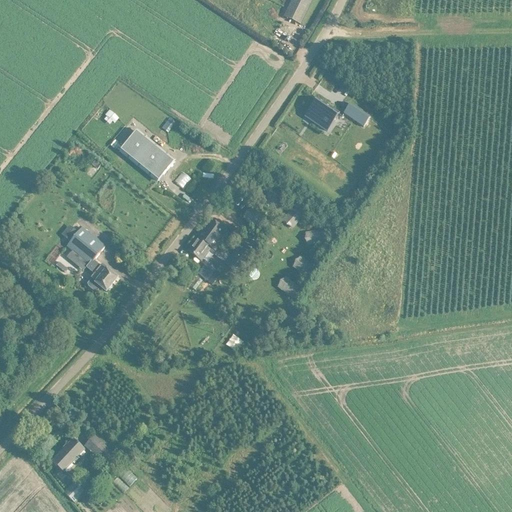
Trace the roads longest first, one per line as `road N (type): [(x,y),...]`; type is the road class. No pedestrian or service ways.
road 1 (unclassified): [(0,448),(140,290),(342,0)]
road 2 (track): [(322,35),(511,34)]
